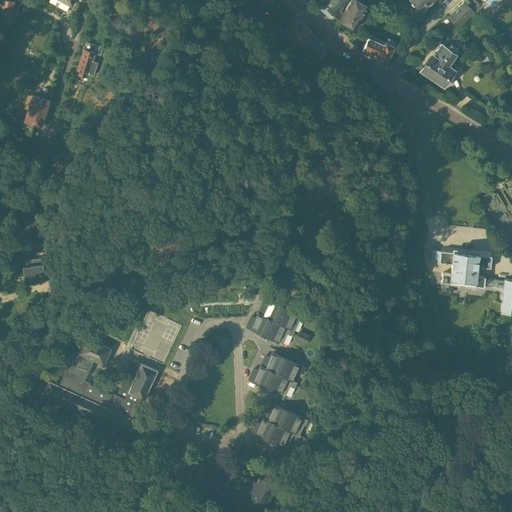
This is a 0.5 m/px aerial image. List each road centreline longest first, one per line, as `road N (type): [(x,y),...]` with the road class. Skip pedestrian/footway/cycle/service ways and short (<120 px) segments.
road 1 (tertiary): [(90,0),(0,255)]
road 2 (tertiary): [(511,154),(389,79)]
road 3 (tertiary): [(389,79),(293,0)]
